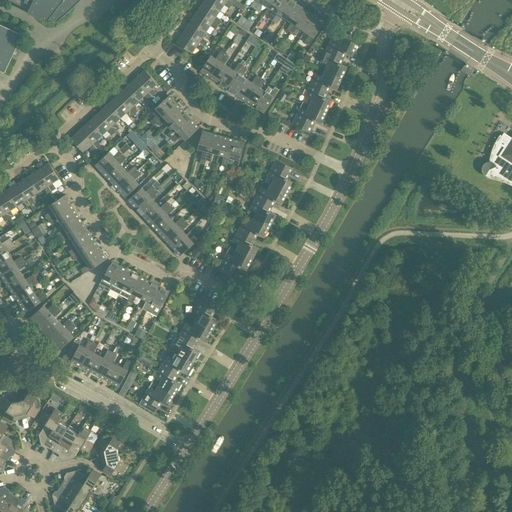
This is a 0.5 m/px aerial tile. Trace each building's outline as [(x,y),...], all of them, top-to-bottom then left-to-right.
[(0,0),(0,70),(5,73),(22,35),(0,24),(0,0),(9,0),(29,9),(27,13),(47,22),(49,18),(54,21),(76,0),(0,0)] [(232,4),(225,0),(204,0),(204,1),(220,11),(224,5),(229,8),(232,4)] [(254,9),(260,0),(254,0),(250,6),(254,9)] [(269,8),(273,0),(260,0),(254,9),(259,12),(264,5),(269,8)] [(273,21),(286,0),(273,0),(269,8),(273,11),(268,18),(273,21)] [(287,20),(297,4),(290,0),(286,0),(273,21),(277,24),(282,16),(287,20)] [(220,11),(204,1),(197,11),(218,25),(221,21),(216,17),(220,11)] [(291,33),(306,10),(297,4),(287,20),(291,23),(286,30),(291,33)] [(305,32),(315,16),(306,10),(291,33),(295,36),(300,28),(305,32)] [(218,25),(197,11),(190,22),(206,32),(210,26),(215,30),(218,25)] [(250,28),(254,22),(243,15),(239,22),(250,28)] [(324,22),(315,16),(305,32),(309,35),(304,42),(309,45),(324,22)] [(206,32),(190,22),(183,32),(204,46),(207,42),(202,38),(206,32)] [(204,46),(183,32),(176,43),(192,53),(196,47),(201,50),(204,46)] [(256,46),(259,39),(251,35),(247,42),(256,46)] [(331,40),(326,51),(343,58),(345,54),(352,57),(357,44),(340,37),(338,43),(331,40)] [(209,77),(225,54),(220,51),(215,59),(211,55),(200,71),(209,77)] [(341,64),(343,58),(326,51),(321,62),(327,65),(325,71),(342,78),(347,67),(341,64)] [(287,59),(277,53),(274,59),(283,65),(287,59)] [(218,83),(229,67),(224,64),(229,57),(225,54),(209,77),(218,83)] [(296,65),(287,59),(283,65),(292,71),(296,65)] [(227,89),(243,66),(238,63),(233,71),(229,67),(218,83),(227,89)] [(236,95),(246,79),(242,76),(247,69),(243,66),(227,89),(236,95)] [(472,71),(464,66),(461,70),(469,75),(472,71)] [(145,70),(135,79),(153,97),(156,94),(152,89),(158,84),(145,70)] [(336,91),(342,78),(325,71),(322,77),(315,74),(310,85),(327,93),(330,88),(336,91)] [(245,101),(261,78),(256,75),(251,82),(246,79),(236,95),(245,101)] [(254,107),(265,91),(260,88),(265,81),(261,78),(245,101),(254,107)] [(153,97),(135,79),(126,87),(139,101),(144,96),(149,101),(153,97)] [(325,98),(327,93),(310,85),(305,96),(311,99),(309,105),(326,112),(332,100),(325,98)] [(268,86),(265,91),(254,107),(264,113),(279,90),(274,87),(273,89),(268,86)] [(139,101),(126,87),(117,96),(134,115),(138,111),(133,106),(139,101)] [(134,115),(117,96),(108,105),(120,118),(126,113),(130,118),(134,115)] [(156,123),(177,104),(169,96),(155,109),(159,113),(153,119),(156,123)] [(321,124),(326,112),(309,105),(303,102),(292,125),(309,132),(314,121),(321,124)] [(170,125),(184,112),(177,104),(156,123),(160,127),(166,121),(170,125)] [(120,118),(108,105),(99,113),(116,132),(119,128),(115,123),(120,118)] [(171,139),(191,120),(184,112),(170,125),(174,129),(168,135),(171,139)] [(116,132),(99,113),(89,122),(102,135),(108,130),(112,135),(116,132)] [(199,128),(191,120),(171,139),(175,142),(181,136),(185,141),(199,128)] [(102,135),(89,122),(80,130),(97,149),(101,145),(97,141),(102,135)] [(499,122),(497,130),(505,132),(507,123),(499,122)] [(97,149),(80,130),(70,139),(83,153),(89,148),(93,153),(97,149)] [(139,139),(131,131),(127,135),(135,143),(139,139)] [(205,160),(213,134),(202,131),(197,149),(203,150),(200,159),(205,160)] [(511,137),(511,138),(504,133),(501,136),(491,162),(490,162),(488,162),(487,162),(486,162),(485,163),(484,163),(484,164),(483,165),(482,165),(482,167),(481,168),(481,169),(481,170),(482,171),(482,173),(483,175),(484,176),(485,176),(486,177),(490,179),(497,180),(504,183),(511,185),(511,137)] [(152,141),(145,134),(141,138),(148,145),(152,141)] [(218,155),(223,137),(213,134),(205,160),(210,162),(213,153),(218,155)] [(226,166),(234,140),(223,137),(218,155),(224,156),(221,165),(226,166)] [(146,147),(139,140),(135,144),(142,151),(146,147)] [(245,143),(234,140),(226,166),(231,167),(234,159),(240,160),(245,143)] [(125,153),(130,145),(126,142),(121,150),(125,153)] [(103,174),(123,154),(119,151),(113,157),(109,152),(95,165),(103,174)] [(110,181),(124,168),(120,164),(126,158),(123,154),(103,174),(110,181)] [(273,164),(267,176),(273,179),(271,185),(287,194),(293,182),(287,179),(292,168),(280,162),(278,166),(273,164)] [(49,163),(38,170),(51,192),(56,189),(52,183),(59,179),(49,163)] [(117,189),(138,170),(134,166),(128,172),(124,168),(110,181),(117,189)] [(51,192),(38,170),(27,177),(37,193),(44,189),(47,195),(51,192)] [(141,174),(138,170),(117,189),(125,197),(139,185),(135,180),(141,174)] [(37,193),(27,177),(16,184),(30,206),(34,203),(31,197),(37,193)] [(30,206),(16,184),(6,191),(16,207),(22,203),(26,208),(30,206)] [(281,205),(287,194),(271,185),(268,190),(261,187),(255,198),(272,207),(274,202),(281,205)] [(136,209),(156,189),(152,186),(145,192),(141,187),(128,200),(136,209)] [(143,216),(157,204),(153,200),(159,193),(156,189),(136,209),(143,216)] [(16,207),(6,191),(0,194),(0,205),(9,219),(13,217),(10,211),(16,207)] [(47,219),(70,204),(64,195),(49,205),(52,210),(45,215),(47,219)] [(222,200),(215,198),(213,204),(219,207),(222,200)] [(269,211),(272,207),(255,198),(249,209),(256,212),(253,218),(269,227),(276,215),(269,211)] [(150,224),(170,205),(167,202),(160,208),(157,204),(143,216),(150,224)] [(76,213),(70,204),(47,219),(50,224),(58,219),(61,224),(76,213)] [(9,219),(0,205),(0,217),(1,216),(5,222),(9,219)] [(158,232),(171,219),(167,215),(174,209),(170,205),(150,224),(158,232)] [(213,205),(208,211),(214,217),(218,209),(213,205)] [(59,238),(82,223),(76,213),(61,224),(64,229),(56,233),(59,238)] [(165,240),(185,221),(182,217),(175,224),(171,219),(158,232),(165,240)] [(263,238),(269,227),(253,218),(250,223),(244,220),(238,230),(255,239),(257,234),(263,238)] [(25,220),(20,224),(26,233),(32,230),(25,220)] [(35,220),(28,223),(31,228),(37,225),(35,220)] [(173,248),(186,235),(182,231),(189,225),(185,221),(165,240),(173,248)] [(88,232),(82,223),(59,238),(62,242),(70,237),(73,242),(88,232)] [(37,226),(31,230),(36,237),(37,236),(38,238),(43,235),(37,226)] [(252,244),(255,239),(238,230),(232,241),(239,245),(236,251),(252,259),(258,247),(252,244)] [(94,240),(88,232),(73,242),(76,246),(68,251),(71,255),(94,240)] [(190,239),(186,235),(173,248),(180,256),(200,237),(196,233),(190,239)] [(0,250),(12,242),(9,238),(1,243),(0,240),(0,250)] [(84,260),(100,250),(94,240),(71,255),(73,260),(81,255),(84,260)] [(0,262),(10,256),(7,252),(15,247),(12,242),(0,250),(0,262)] [(252,259),(236,251),(229,247),(217,269),(234,278),(240,267),(246,271),(252,259)] [(106,259),(100,250),(84,260),(87,265),(80,270),(83,274),(106,259)] [(0,275),(0,276),(23,260),(20,256),(13,261),(10,256),(0,262),(0,275)] [(6,285),(22,275),(19,270),(26,265),(23,260),(0,276),(6,285)] [(109,289),(121,266),(111,261),(102,278),(107,281),(103,289),(108,291),(109,289)] [(121,266),(109,289),(119,294),(130,271),(121,266)] [(130,271),(119,294),(128,299),(140,276),(130,271)] [(12,294),(35,279),(33,274),(25,279),(22,275),(6,285),(12,294)] [(141,298),(149,281),(140,276),(128,299),(127,301),(132,303),(136,296),(141,298)] [(18,303),(34,292),(31,288),(38,283),(35,279),(12,294),(18,303)] [(146,311),(159,286),(149,281),(141,298),(146,301),(142,309),(146,311)] [(152,311),(157,314),(169,291),(159,286),(146,311),(151,313),(152,311)] [(37,297),(34,292),(18,303),(24,312),(47,297),(44,292),(37,297)] [(199,300),(192,312),(198,316),(195,321),(211,331),(218,319),(212,316),(218,305),(206,298),(203,303),(199,300)] [(37,326),(57,307),(53,304),(47,310),(43,305),(29,318),(37,326)] [(44,334),(58,321),(54,317),(60,311),(57,307),(37,326),(44,334)] [(76,324),(80,320),(76,315),(71,319),(76,324)] [(52,342),(72,323),(68,320),(62,326),(58,321),(44,334),(52,342)] [(205,343),(211,331),(195,321),(192,327),(186,323),(179,334),(196,344),(198,339),(205,343)] [(75,327),(72,323),(52,342),(59,350),(73,337),(69,333),(75,327)] [(144,338),(147,331),(139,327),(136,334),(144,338)] [(193,349),(196,344),(179,334),(173,345),(179,348),(176,354),(192,363),(199,352),(193,349)] [(80,367),(93,342),(88,340),(84,348),(79,345),(80,344),(74,340),(63,360),(70,363),(71,361),(80,367)] [(90,372),(98,355),(93,352),(97,345),(93,342),(80,367),(90,372)] [(99,377),(112,352),(107,350),(103,358),(98,355),(90,372),(99,377)] [(109,382),(117,365),(112,363),(116,355),(112,352),(99,377),(109,382)] [(173,359),(167,356),(161,366),(177,376),(180,371),(186,375),(186,374),(187,375),(191,369),(189,368),(192,363),(176,354),(173,359)] [(122,368),(117,365),(109,382),(118,387),(131,363),(127,360),(122,368)] [(174,380),(177,376),(161,366),(151,382),(158,386),(173,396),(180,384),(174,380)] [(131,370),(120,393),(126,396),(137,373),(131,370)] [(173,396),(158,386),(151,382),(138,405),(154,414),(158,408),(161,403),(167,407),(173,396)] [(23,400),(18,401),(21,414),(26,413),(34,418),(41,407),(39,399),(28,392),(23,400)] [(21,414),(18,401),(11,403),(4,398),(0,403),(0,417),(9,424),(14,416),(21,414)] [(37,420),(52,430),(58,421),(58,422),(63,414),(54,409),(51,414),(47,415),(42,412),(37,420)] [(68,428),(58,422),(58,421),(52,430),(47,437),(53,440),(48,448),(53,451),(68,428)] [(73,442),(73,443),(80,447),(88,452),(97,438),(96,435),(82,427),(78,434),(73,442)] [(73,442),(78,434),(68,428),(53,451),(58,455),(63,447),(68,450),(73,443),(73,442)] [(104,451),(105,458),(118,455),(117,448),(121,440),(111,434),(102,436),(96,446),(104,451)] [(5,447),(0,443),(0,458),(6,462),(10,456),(2,452),(5,447)] [(119,460),(118,455),(105,458),(106,463),(101,471),(112,477),(120,476),(127,465),(119,460)] [(93,469),(83,484),(83,485),(91,490),(99,495),(104,486),(98,483),(97,480),(101,474),(93,469)] [(83,485),(83,484),(75,479),(72,485),(65,480),(61,485),(85,500),(91,490),(83,485)] [(78,510),(79,510),(85,500),(61,485),(58,490),(66,495),(62,500),(70,505),(78,510)] [(0,511),(3,511),(14,495),(9,492),(5,500),(0,496),(0,511)] [(20,499),(14,495),(3,511),(19,511),(21,510),(15,506),(20,499)]
